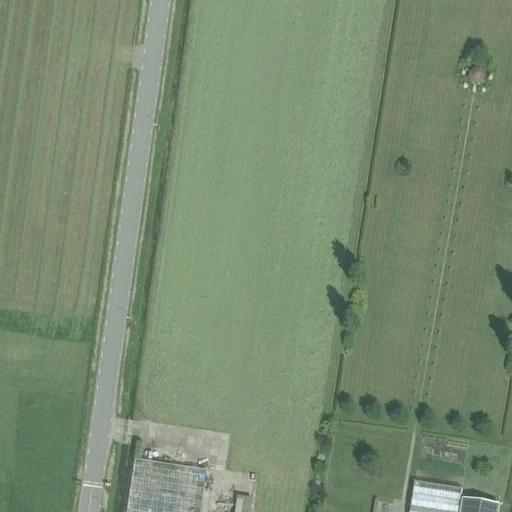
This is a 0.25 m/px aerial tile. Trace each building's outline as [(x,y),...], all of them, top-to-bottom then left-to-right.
[(470,74),(469,80),(472,84),(478,85),(483,82),(484,76),(480,71),(475,70),(470,74)] [(126,511),(199,511),(206,473),(134,462),(126,511)] [(457,511),(460,491),(414,483),(409,511),(457,511)] [(239,498),(236,511),(250,511),(252,500),(239,498)] [(498,511),(499,507),(462,502),(459,511),(498,511)]
